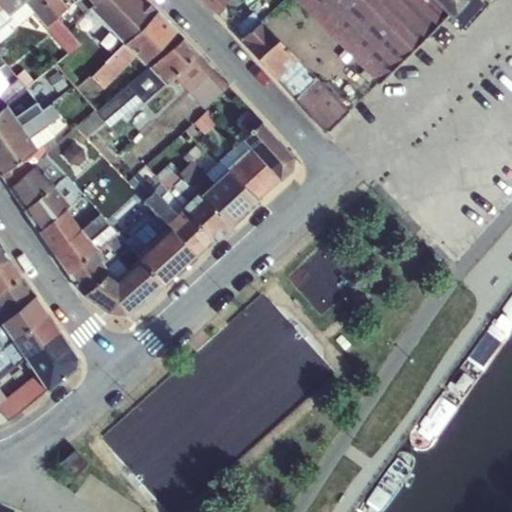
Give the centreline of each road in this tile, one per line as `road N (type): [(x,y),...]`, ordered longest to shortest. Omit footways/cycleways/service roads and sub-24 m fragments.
road 1 (residential): [(336,169),(112,374)]
road 2 (residential): [(511,2),(336,169)]
road 3 (residential): [(178,0),(336,169)]
road 4 (residential): [(0,208),(112,374)]
road 5 (residential): [(112,374),(50,427),(0,455)]
